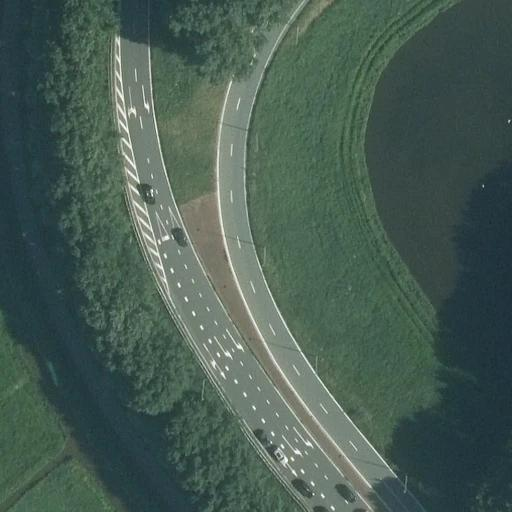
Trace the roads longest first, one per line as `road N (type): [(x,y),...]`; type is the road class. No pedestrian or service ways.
road 1 (motorway): [(405,511),(268,328),(239,257),(229,158),(238,105),(254,58),(291,0)]
road 2 (motorway): [(135,0),(138,129),(171,250),(260,413),(339,511)]
